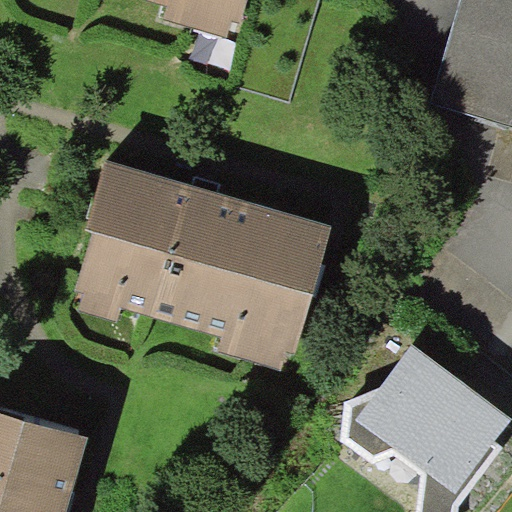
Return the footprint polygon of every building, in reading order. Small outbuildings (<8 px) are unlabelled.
[(239,22),(244,0),(153,0),(169,4),(164,20),(227,37),(232,20),(239,22)] [(511,0),(460,0),(431,103),(504,125),(511,127),(511,0)] [(192,185),(106,159),(85,230),(94,232),(76,290),(84,292),(78,309),(117,321),(121,307),(222,337),(218,351),(282,370),(287,351),(295,353),(333,226),(218,192),(205,188),(192,185)] [(221,183),(195,176),(192,185),(205,188),(218,192),(221,183)] [(511,418),(413,341),(376,390),(346,401),(342,441),(374,463),(395,455),(421,475),(417,511),(457,511),(457,509),(504,447),(495,441),(511,418)] [(86,436),(0,410),(0,511),(64,511),(65,507),(86,436)]
